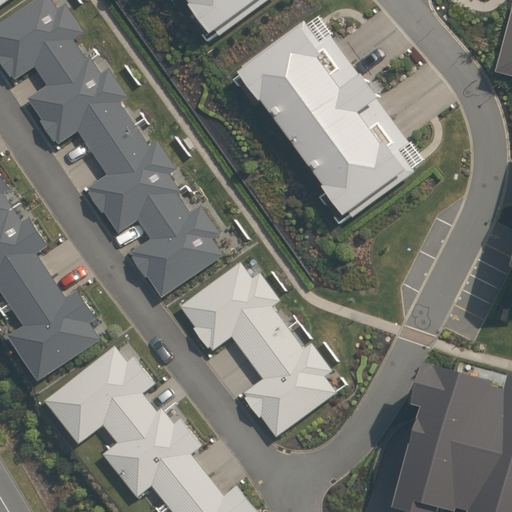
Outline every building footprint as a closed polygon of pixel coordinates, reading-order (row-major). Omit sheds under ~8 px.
[(54,0),(38,0),(0,25),(0,53),(1,55),(0,55),(0,56),(14,77),(16,76),(18,80),(37,67),(50,86),(31,98),(45,120),(43,121),(57,141),(59,140),(61,144),(81,131),(110,174),(91,187),(93,191),(91,192),(105,213),(107,211),(121,233),(141,220),(153,239),(134,251),(137,256),(135,257),(149,277),(150,276),(164,298),(227,256),(216,240),(224,234),(204,205),(193,212),(181,195),(185,192),(183,190),(172,174),(179,169),(160,141),(153,146),(138,124),(123,102),(131,96),(112,69),(105,73),(95,58),(94,56),(90,59),(77,39),(89,32),(69,3),(60,8),(54,0)] [(193,0),(194,0),(192,2),(216,35),(266,0),(193,0)] [(511,11),(498,68),(511,72),(511,11)] [(327,183),(326,184),(350,215),(417,169),(414,165),(427,157),(413,138),(411,139),(379,97),(383,94),(366,72),(362,74),(332,32),(333,31),(320,13),(309,21),(306,17),(244,63),(246,67),(242,69),(264,99),(266,98),(327,183)] [(0,283),(25,322),(11,332),(41,376),(101,336),(90,319),(97,314),(79,287),(68,294),(38,250),(51,241),(32,213),(25,218),(6,190),(13,186),(0,165),(0,283)] [(255,278),(243,262),(183,305),(198,326),(196,327),(211,348),(213,346),(216,350),(235,336),(265,378),(246,392),(249,396),(247,397),(262,418),(264,416),(278,436),(339,393),(338,392),(327,377),(335,371),(315,343),(307,349),(291,328),(276,307),(284,301),(263,272),(255,278)] [(129,357),(117,342),(48,397),(81,441),(105,422),(119,439),(105,451),(139,494),(153,482),(178,511),(255,511),(260,508),(238,481),(226,491),(193,451),(205,441),(183,414),(176,420),(164,404),(159,408),(145,390),(159,379),(136,351),(129,357)] [(427,431),(407,506),(429,511),(451,511),(453,506),(468,510),(470,504),(483,508),(482,511),(511,511),(511,384),(468,373),(469,369),(444,363),(443,370),(435,367),(425,402),(434,405),(427,431)]
